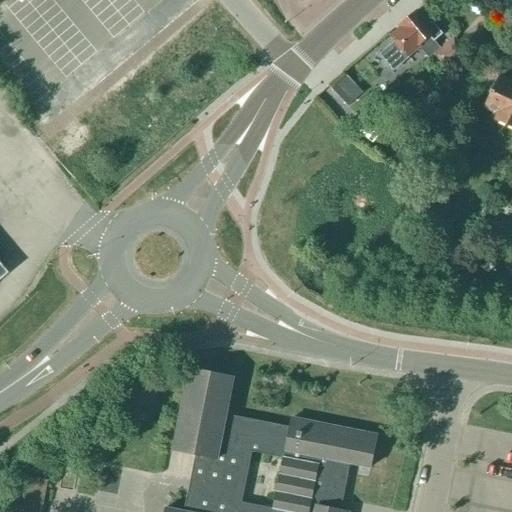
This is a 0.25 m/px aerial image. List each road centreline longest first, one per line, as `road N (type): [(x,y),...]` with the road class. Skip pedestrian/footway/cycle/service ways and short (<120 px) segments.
road 1 (secondary): [(3,390),(146,299)]
road 2 (secondary): [(114,263),(3,390)]
road 3 (unclassified): [(178,295),(271,332),(333,346)]
road 4 (unclassified): [(333,346),(213,270),(201,254)]
road 5 (secondary): [(198,238),(263,120),(267,96)]
road 6 (secondary): [(267,96),(158,211)]
road 7 (residential): [(427,511),(456,373)]
road 8 (secondary): [(267,96),(369,0)]
road 9 (unclassified): [(456,373),(333,346)]
